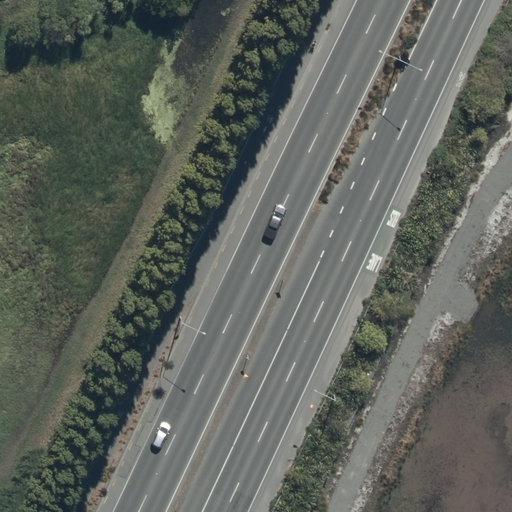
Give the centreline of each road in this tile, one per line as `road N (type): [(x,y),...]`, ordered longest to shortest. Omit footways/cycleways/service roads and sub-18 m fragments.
road 1 (secondary): [(138,511),(382,0)]
road 2 (secondary): [(470,0),(229,511)]
